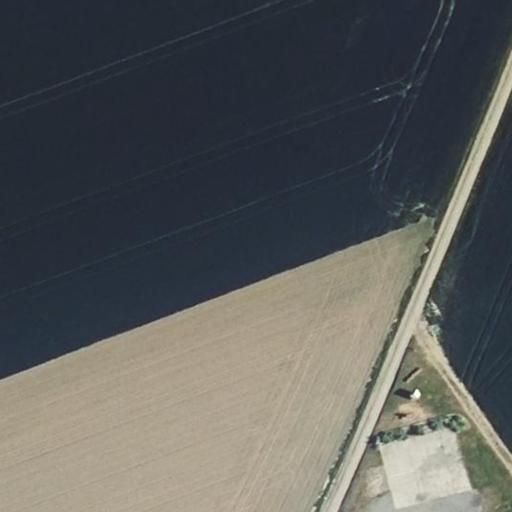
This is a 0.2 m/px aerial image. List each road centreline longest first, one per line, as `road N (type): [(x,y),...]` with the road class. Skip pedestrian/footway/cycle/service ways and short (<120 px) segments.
road 1 (track): [(326,511),(511,70)]
road 2 (track): [(511,464),(409,322)]
